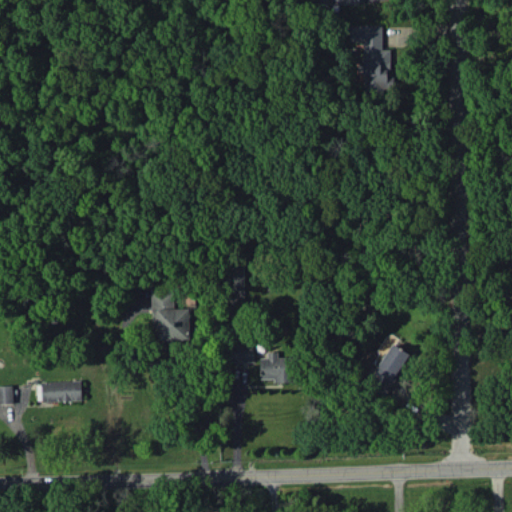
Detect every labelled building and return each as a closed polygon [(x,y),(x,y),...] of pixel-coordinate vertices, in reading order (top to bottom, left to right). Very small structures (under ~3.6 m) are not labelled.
[(349,25),(349,42),(364,42),(364,60),(360,60),(360,71),(365,71),(365,88),(391,88),(390,49),(383,49),(383,24),(349,25)] [(244,266),(225,266),(226,301),(244,301),(244,266)] [(152,289),(154,328),(159,328),(159,344),(191,343),(190,308),(175,308),(174,289),(152,289)] [(231,362),(255,361),(255,343),(231,344),(231,362)] [(371,378),(389,390),(412,355),(394,343),(371,378)] [(294,381),(294,357),(278,357),(278,352),(268,352),(268,358),(261,357),(261,380),(294,381)] [(82,380),(37,382),(38,401),(83,400),(82,380)] [(0,403),(14,403),(14,385),(0,385),(0,403)]
